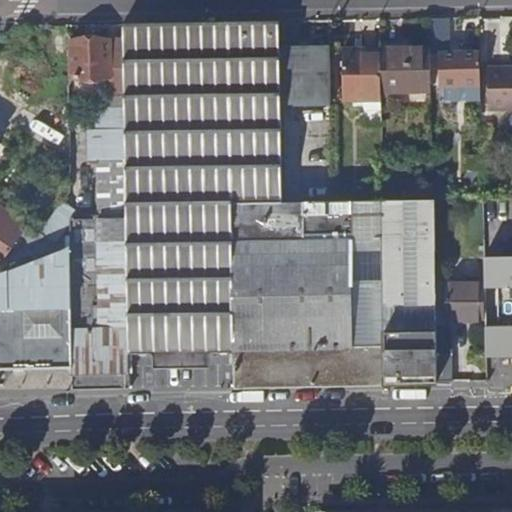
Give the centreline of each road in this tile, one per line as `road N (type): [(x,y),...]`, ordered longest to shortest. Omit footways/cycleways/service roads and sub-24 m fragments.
road 1 (residential): [(0,492),(207,488),(257,465),(511,461)]
road 2 (primary): [(511,421),(0,434)]
